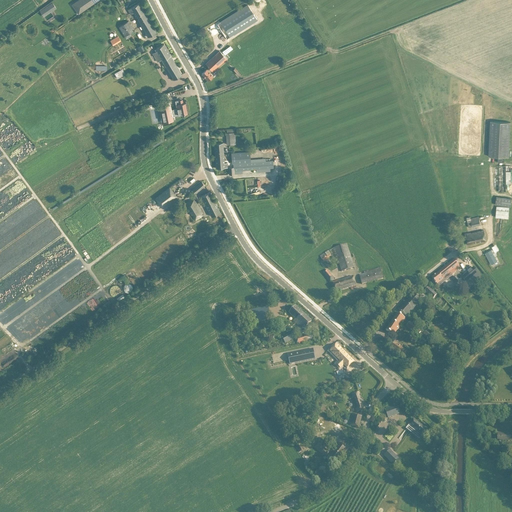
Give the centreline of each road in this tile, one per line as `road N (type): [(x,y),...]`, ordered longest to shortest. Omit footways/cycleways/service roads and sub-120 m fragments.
road 1 (tertiary): [(361,354),(257,263),(235,229),(202,163),(198,89),(149,0)]
road 2 (unclassified): [(274,511),(335,478),(393,382)]
road 3 (residential): [(361,354),(414,286),(459,253)]
road 4 (track): [(200,98),(321,51)]
road 5 (tertiary): [(511,412),(436,411),(393,382)]
